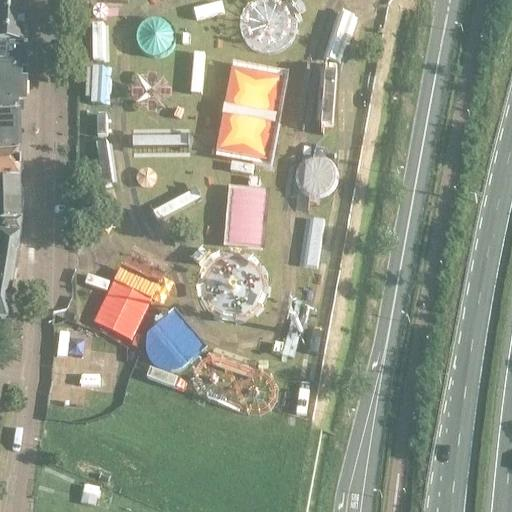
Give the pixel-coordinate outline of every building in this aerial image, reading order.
[(0,47),(20,48),(20,43),(21,43),(23,2),(0,1),(0,47)] [(0,69),(5,70),(23,71),(24,71),(25,53),(25,48),(20,48),(0,47),(0,69)] [(0,115),(3,115),(16,115),(16,104),(23,104),(24,83),(23,84),(23,71),(5,70),(0,69),(0,115)] [(0,156),(17,155),(16,115),(3,115),(0,115),(0,156)] [(17,155),(0,156),(0,181),(17,180),(17,173),(18,173),(18,169),(18,160),(17,160),(17,156),(17,155)] [(0,202),(18,201),(17,180),(0,181),(0,202)] [(0,234),(18,236),(19,225),(19,223),(18,222),(18,201),(0,202),(0,234)] [(0,321),(3,322),(4,322),(18,236),(0,234),(0,321)]
